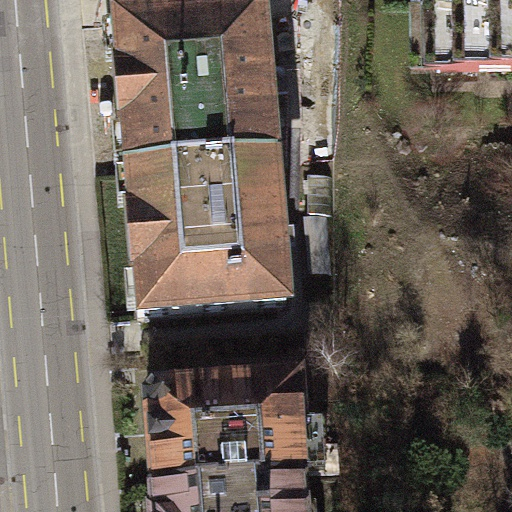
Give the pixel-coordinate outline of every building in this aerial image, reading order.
[(415,0),(418,72),(439,70),(437,0),(415,0)] [(511,0),(437,0),(439,70),(511,70),(511,0)] [(113,23),(124,172),(273,161),(262,12),(113,23)] [(124,172),(136,322),(285,310),(273,161),(124,172)] [(145,400),(151,489),(300,477),(307,477),(299,377),(154,391),(145,400)] [(302,511),(300,477),(151,489),(153,511),(302,511)]
